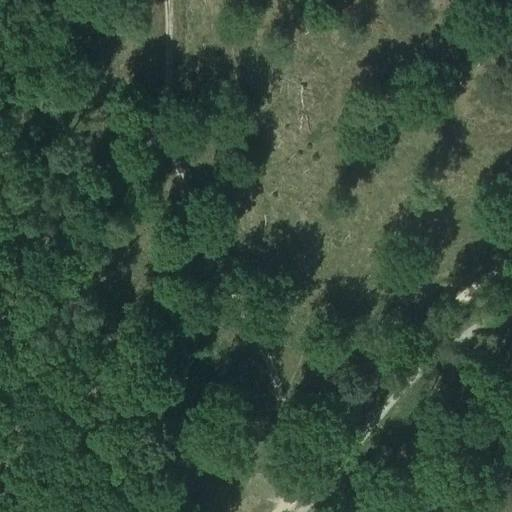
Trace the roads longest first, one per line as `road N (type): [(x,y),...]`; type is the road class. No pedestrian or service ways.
road 1 (track): [(511,265),(400,351),(289,494)]
road 2 (unknown): [(511,449),(392,511)]
